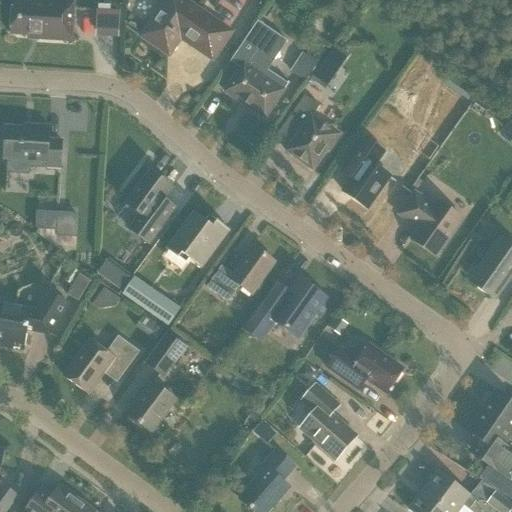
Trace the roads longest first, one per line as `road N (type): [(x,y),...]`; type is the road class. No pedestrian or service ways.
road 1 (unclassified): [(341,511),(430,408),(466,347),(222,174),(129,94),(102,84),(0,78)]
road 2 (unclassified): [(168,511),(0,396)]
